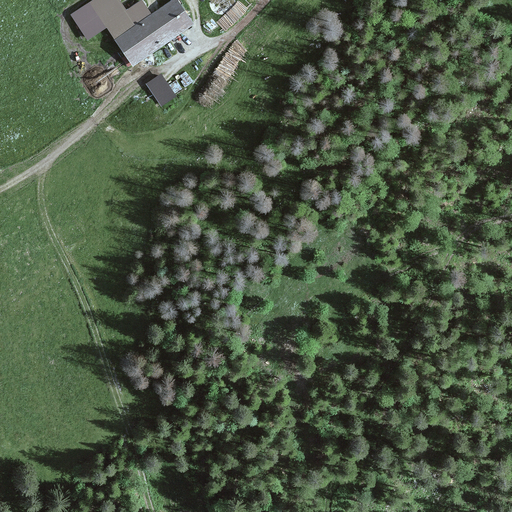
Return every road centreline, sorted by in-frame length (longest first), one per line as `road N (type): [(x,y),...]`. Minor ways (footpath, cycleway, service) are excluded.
road 1 (track): [(152,511),(130,425),(42,207),(44,163)]
road 2 (track): [(0,189),(174,62)]
